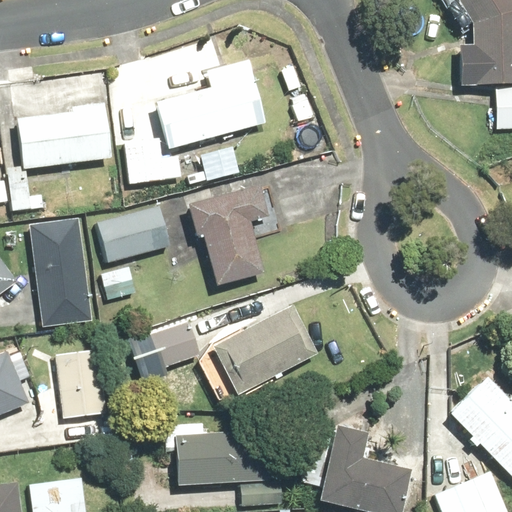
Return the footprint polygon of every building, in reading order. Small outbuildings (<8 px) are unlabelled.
[(449,0),(448,1),(465,28),(466,50),(449,51),(451,89),(511,86),(511,4),(509,0),(449,0)] [(149,107),(161,152),(256,127),(242,76),(203,87),(204,93),(149,107)] [(7,124),(14,173),(103,161),(96,105),(63,110),(63,116),(7,124)] [(152,139),(117,143),(121,187),(175,181),(173,159),(154,161),(152,139)] [(29,196),(27,173),(0,174),(0,181),(2,213),(42,211),(41,196),(29,196)] [(253,188),(178,209),(187,241),(193,239),(207,290),(256,277),(242,225),(262,220),(253,188)] [(152,206),(87,226),(100,267),(164,247),(152,206)] [(78,214),(26,222),(41,328),(93,320),(78,214)] [(123,267),(94,276),(102,302),(131,293),(123,267)] [(0,291),(10,284),(0,271),(0,291)] [(200,350),(226,401),(313,356),(287,306),(200,350)] [(183,325),(140,340),(150,369),(193,354),(183,325)] [(92,352),(49,354),(51,395),(34,396),(35,419),(95,415),(92,352)] [(0,355),(0,413),(20,406),(0,356),(0,355)] [(511,415),(479,382),(442,419),(510,488),(511,486),(511,415)] [(324,428),(308,505),(342,511),(395,511),(403,474),(353,464),(359,435),(324,428)] [(165,439),(168,489),(259,484),(256,434),(165,439)] [(504,511),(488,473),(429,497),(435,511),(504,511)] [(84,511),(81,479),(21,485),(23,511),(84,511)] [(0,488),(0,511),(13,511),(11,487),(0,488)]
